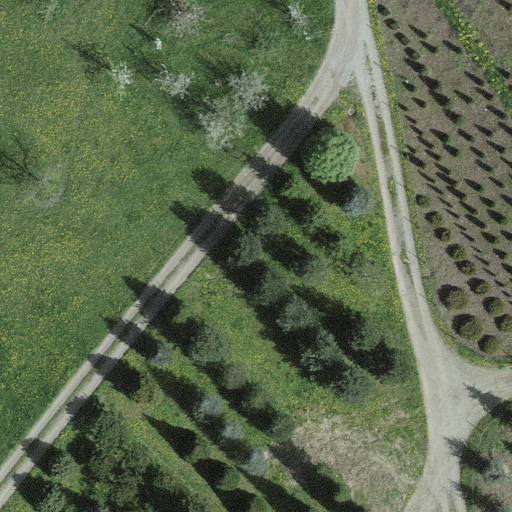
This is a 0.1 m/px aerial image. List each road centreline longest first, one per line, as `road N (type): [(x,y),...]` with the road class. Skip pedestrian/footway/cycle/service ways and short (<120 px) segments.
road 1 (track): [(365,67),(0,502)]
road 2 (track): [(365,67),(466,511)]
